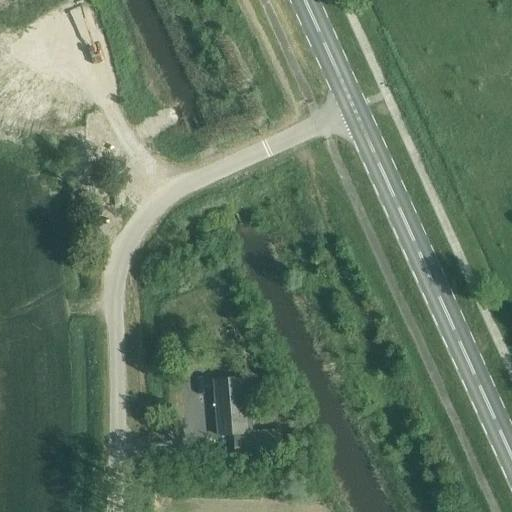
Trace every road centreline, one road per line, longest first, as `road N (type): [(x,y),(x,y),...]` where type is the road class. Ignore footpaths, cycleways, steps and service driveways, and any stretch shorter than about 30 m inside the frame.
road 1 (unclassified): [(113,511),(115,296),(139,221),(176,187),(351,109)]
road 2 (primary): [(511,462),(351,109)]
